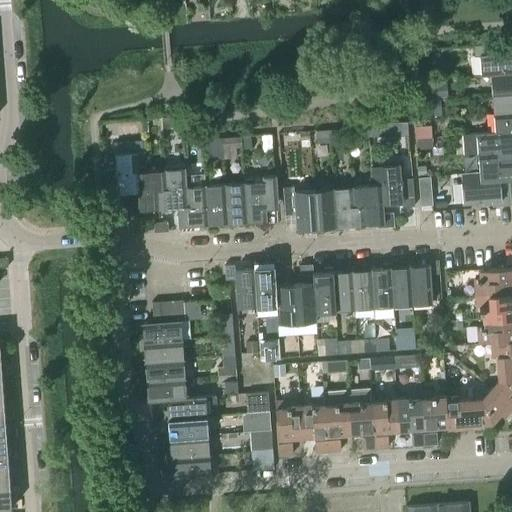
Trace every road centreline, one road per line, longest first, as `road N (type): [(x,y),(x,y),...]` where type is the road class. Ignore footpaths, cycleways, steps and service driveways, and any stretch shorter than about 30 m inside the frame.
road 1 (residential): [(511,463),(174,484),(146,474),(142,417),(127,408),(118,241)]
road 2 (residential): [(417,238),(186,251),(118,241)]
road 3 (residential): [(32,511),(16,328),(22,241)]
road 4 (residential): [(0,144),(11,129),(1,0)]
